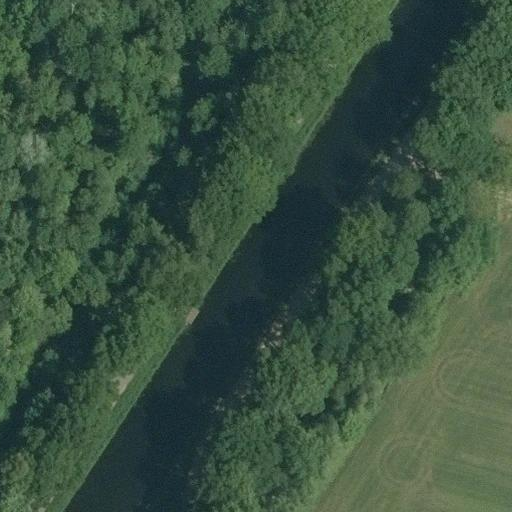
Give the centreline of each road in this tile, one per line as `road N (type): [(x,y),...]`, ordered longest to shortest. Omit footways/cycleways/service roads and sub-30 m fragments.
road 1 (track): [(185,511),(196,466),(398,155)]
road 2 (unclassified): [(169,305),(372,0)]
road 3 (unclassified): [(32,511),(169,305)]
road 4 (track): [(398,155),(501,0)]
road 5 (unclassified): [(169,305),(0,307)]
